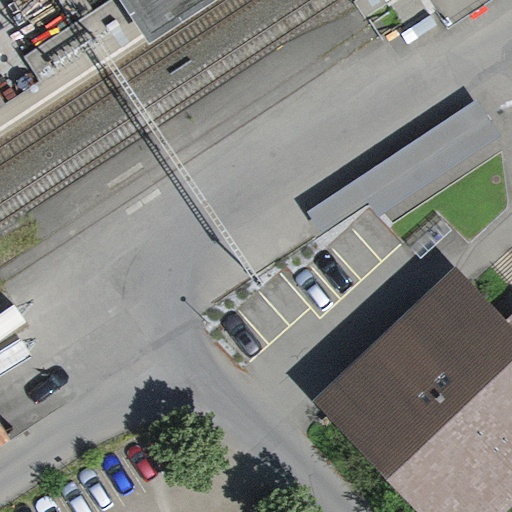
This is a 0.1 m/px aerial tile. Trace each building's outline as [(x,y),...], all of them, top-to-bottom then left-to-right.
[(121,0),(148,39),(207,0),(121,0)] [(458,110),(392,156),(407,176),(408,179),(474,133),(474,132),(458,110)] [(381,164),(315,209),(328,229),(331,232),(397,186),(395,184),(381,164)] [(511,311),(506,317),(493,304),(472,282),(456,264),(451,269),(313,399),(419,511),(501,511),(511,502),(511,311)] [(0,441),(8,436),(0,424),(0,441)]
